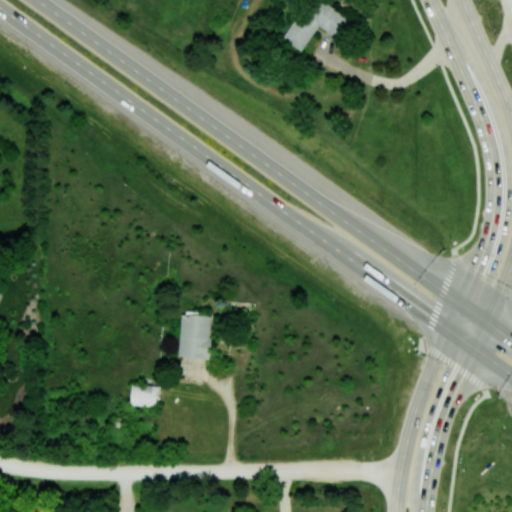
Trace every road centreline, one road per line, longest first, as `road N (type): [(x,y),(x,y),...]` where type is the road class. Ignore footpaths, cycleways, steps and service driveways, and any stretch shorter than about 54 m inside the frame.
road 1 (primary): [(0,7),(511,375)]
road 2 (primary): [(511,337),(38,0)]
road 3 (residential): [(0,464),(369,472)]
road 4 (secondary): [(473,348),(511,261),(506,99),(462,0)]
road 5 (secondary): [(429,0),(485,131),(493,179),(485,244),(446,328)]
road 6 (secondary): [(425,511),(444,416),(473,348)]
road 7 (secondary): [(446,328),(400,472)]
